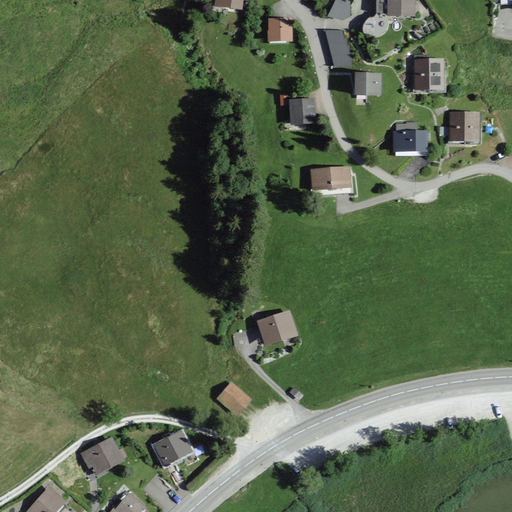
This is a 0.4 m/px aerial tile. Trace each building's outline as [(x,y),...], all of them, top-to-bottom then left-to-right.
[(212,0),(212,9),(242,13),(243,0),(212,0)] [(385,16),(385,19),(413,20),(413,0),(378,0),(378,4),(374,4),(374,16),(385,16)] [(266,45),(291,44),(290,20),(265,22),(266,45)] [(324,33),(333,68),(353,69),(343,33),(324,33)] [(409,64),(410,93),(443,93),(443,64),(409,64)] [(352,75),(351,97),(380,98),(380,75),(352,75)] [(288,101),(289,127),(316,126),(315,100),(288,101)] [(446,143),(476,144),(477,113),(447,112),(446,143)] [(391,152),(425,151),(424,131),(390,131),(391,152)] [(309,192),(350,190),(349,167),(308,170),(309,192)] [(255,322),(263,347),(296,337),(288,311),(255,322)] [(215,400),(236,417),(250,400),(229,383),(215,400)] [(302,396),(293,388),(288,393),(298,401),(302,396)] [(153,446),(164,468),(191,454),(179,432),(153,446)] [(81,454),(93,476),(121,462),(110,439),(81,454)] [(25,511),(55,511),(63,503),(47,488),(25,511)] [(111,511),(141,511),(145,508),(127,493),(111,511)]
